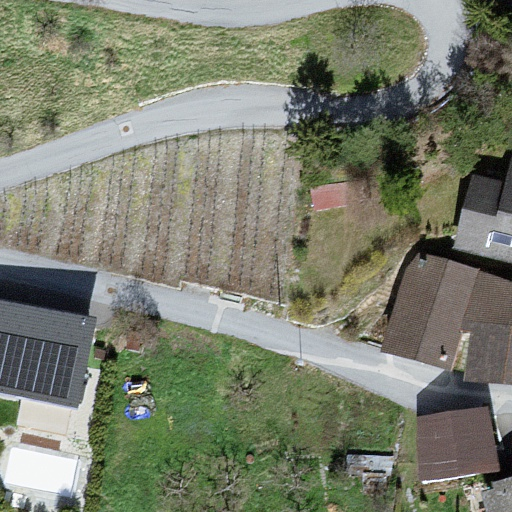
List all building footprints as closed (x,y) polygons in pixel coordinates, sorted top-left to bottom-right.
[(464,164),(444,233),(511,251),(511,149),(504,175),(464,164)] [(511,290),(410,257),(385,351),(456,370),(470,343),(469,371),(511,378),(511,290)] [(100,322),(0,301),(0,400),(81,417),(100,322)] [(474,464),(465,411),(405,420),(414,474),(474,464)] [(511,511),(511,475),(473,485),(479,511),(511,511)]
